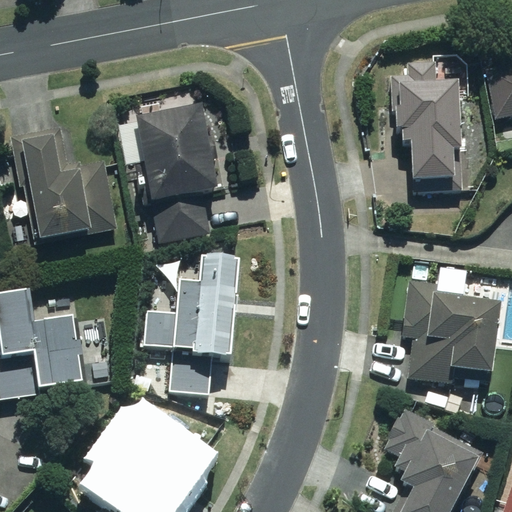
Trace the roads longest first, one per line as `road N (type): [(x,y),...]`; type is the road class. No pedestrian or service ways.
road 1 (residential): [(267,511),(299,453),(323,344),(323,249),(278,0)]
road 2 (tertiary): [(0,53),(269,0)]
